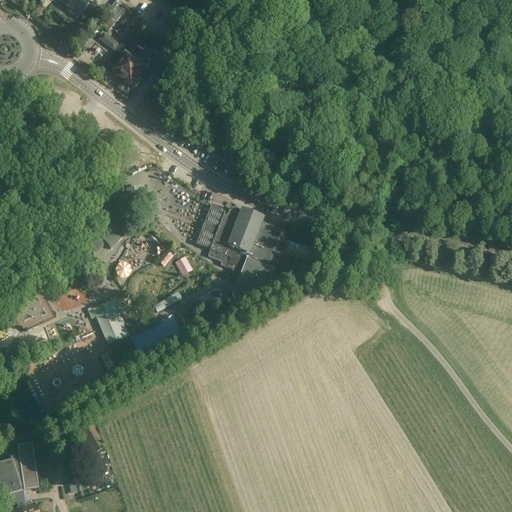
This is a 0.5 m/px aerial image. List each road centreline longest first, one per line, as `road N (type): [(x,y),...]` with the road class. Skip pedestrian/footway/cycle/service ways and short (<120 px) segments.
road 1 (secondary): [(385,236),(263,208),(124,116)]
road 2 (unclassified): [(511,457),(385,302),(385,236)]
road 3 (secondary): [(511,264),(385,236)]
